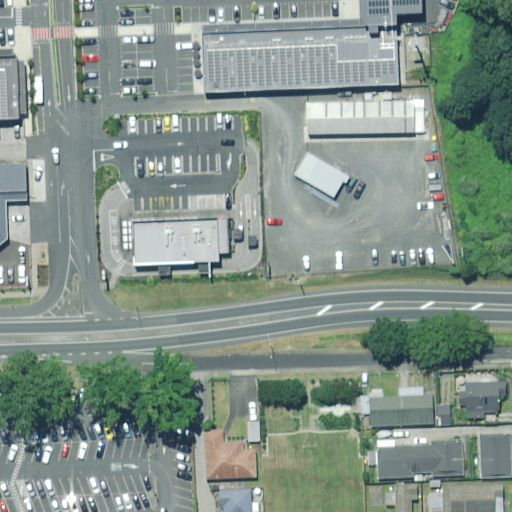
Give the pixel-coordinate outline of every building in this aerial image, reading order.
[(363,0),(364,16),(202,21),(204,94),(262,92),(433,86),(439,86),(436,0),(363,0)] [(0,47),(0,120),(11,120),(9,48),(0,47)] [(420,96),(309,97),(310,132),(420,131),(420,96)] [(22,149),(0,148),(0,250),(3,247),(2,206),(23,206),(22,149)] [(344,184),(304,160),(291,182),(331,206),(344,184)] [(229,214),(135,217),(138,261),(221,257),(220,249),(224,249),(232,249),(229,214)] [(500,412),(500,382),(465,383),(466,391),(459,391),(459,409),(467,409),(467,417),(487,417),(487,412),(500,412)] [(423,395),(423,388),(400,388),(400,396),(361,398),(362,414),(371,413),(371,426),(434,424),(432,395),(423,395)] [(451,404),(439,404),(440,423),(451,423),(451,404)] [(261,421),(248,421),(249,441),(262,441),(261,421)] [(227,439),(226,430),(205,431),(208,479),(258,477),(256,449),(244,450),(244,439),(227,439)] [(510,435),(479,436),(481,478),(511,476),(510,435)] [(463,475),(462,441),(433,442),(433,446),(397,447),(397,440),(377,441),(378,478),(407,477),(406,473),(433,473),(433,476),(463,475)] [(417,494),(417,485),(397,484),(397,493),(386,493),(386,505),(397,505),(396,511),(411,511),(412,494),(417,494)] [(505,511),(504,484),(443,486),(444,496),(430,496),(431,511),(444,511),(505,511)] [(253,511),(252,489),(220,491),(221,511),(253,511)]
